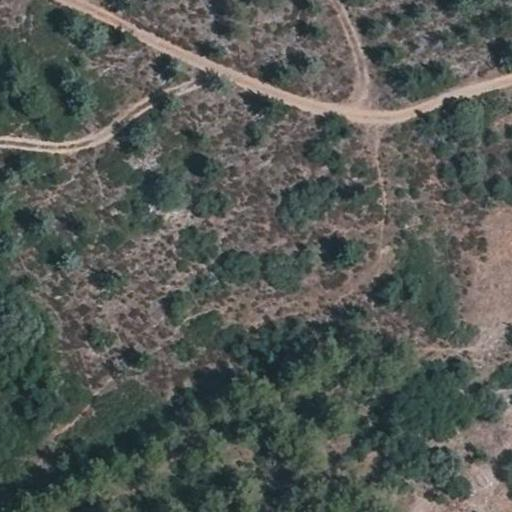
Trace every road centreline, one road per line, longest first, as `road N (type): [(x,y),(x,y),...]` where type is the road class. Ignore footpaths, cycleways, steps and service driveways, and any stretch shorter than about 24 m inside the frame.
road 1 (track): [(68,0),(296,102),(365,118),(511,79)]
road 2 (track): [(351,115),(357,51),(335,0)]
